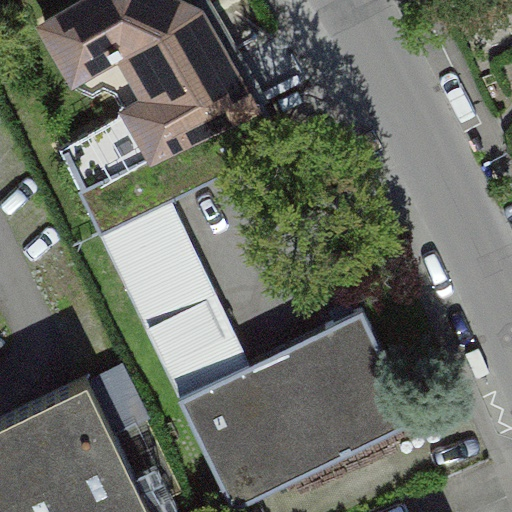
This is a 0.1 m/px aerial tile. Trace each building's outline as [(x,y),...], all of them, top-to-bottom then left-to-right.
[(129,108),(154,155),(255,105),(200,12),(176,0),(88,0),(47,23),(76,75),(124,49),(150,97),(129,108)] [(264,101),(255,105),(154,155),(82,191),(104,235),(163,206),(286,145),(264,101)] [(104,235),(184,396),(243,367),(163,206),(104,235)] [(364,307),(243,367),(184,396),(182,397),(237,507),(419,417),(364,307)] [(0,511),(155,511),(153,506),(184,491),(149,418),(117,433),(89,375),(0,418),(0,511)]
